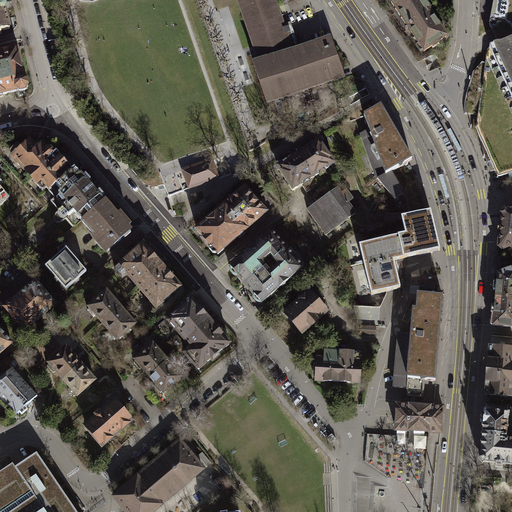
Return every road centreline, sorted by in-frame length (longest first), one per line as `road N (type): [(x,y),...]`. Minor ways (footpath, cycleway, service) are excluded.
road 1 (primary): [(326,0),(415,134),(444,220),(454,314),(437,511)]
road 2 (primary): [(462,511),(484,206),(474,163),(438,102)]
road 3 (residential): [(261,341),(96,481),(81,480),(39,435),(0,444)]
road 4 (residential): [(347,108),(248,167),(168,234)]
road 5 (residential): [(54,109),(168,234)]
road 6 (residential): [(168,234),(261,341)]
road 7 (primary): [(438,102),(359,0)]
road 8 (residential): [(261,341),(346,436)]
road 9 (residential): [(394,326),(367,413),(346,436)]
